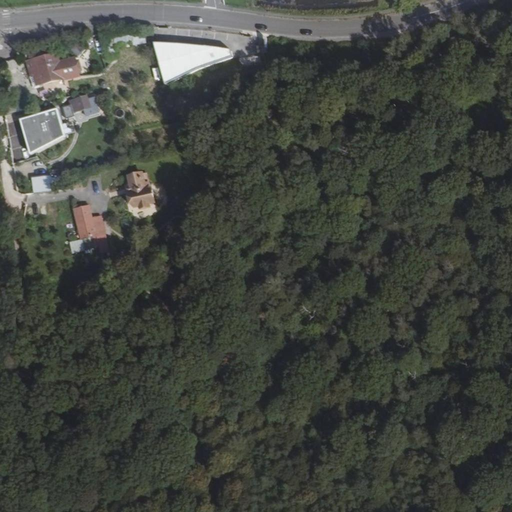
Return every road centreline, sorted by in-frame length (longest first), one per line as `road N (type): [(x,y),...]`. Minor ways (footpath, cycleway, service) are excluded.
road 1 (unclassified): [(0,22),(127,13),(323,29),(398,21),(467,0)]
road 2 (track): [(221,511),(158,298)]
